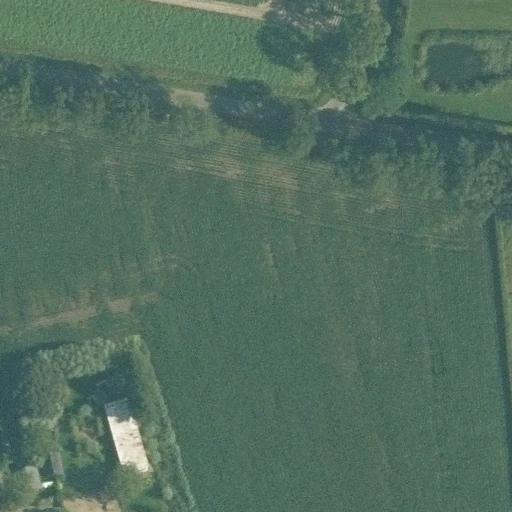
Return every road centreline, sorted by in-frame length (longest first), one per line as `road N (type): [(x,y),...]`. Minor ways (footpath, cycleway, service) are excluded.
road 1 (unclassified): [(332,121),(0,67)]
road 2 (unclassified): [(511,144),(332,121)]
road 3 (unclassified): [(332,121),(384,0)]
